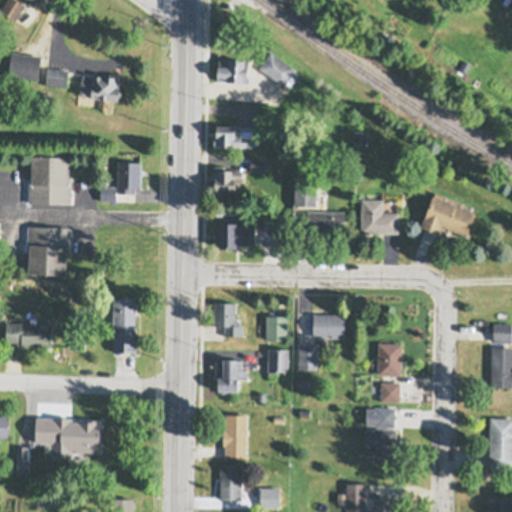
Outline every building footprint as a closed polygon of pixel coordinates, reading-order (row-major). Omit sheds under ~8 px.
[(19,0),(25,4),(15,19),(0,9),(6,0),(19,0)] [(270,50),(295,68),(284,84),(259,67),(270,50)] [(12,51),(41,55),(38,79),(9,75),(12,51)] [(217,79),(218,64),(219,57),(248,58),(247,81),(239,81),(239,80),(217,79)] [(459,67),(464,59),(471,63),(465,71),(459,67)] [(47,67),(69,68),(67,86),(46,84),(47,67)] [(81,93),(83,73),(94,75),(94,74),(104,75),(104,74),(117,75),(117,77),(120,77),(119,86),(120,86),(120,89),(122,91),(121,95),(120,96),(119,96),(119,99),(92,96),(92,94),(81,93)] [(217,124),(236,125),(240,126),(240,129),(241,129),(241,128),(253,128),(252,136),(253,136),(253,146),(230,146),(230,145),(222,145),(214,145),(214,134),(217,134),(217,124)] [(32,155),(70,155),(69,176),(71,176),(71,202),(29,202),(29,176),(31,176),(32,155)] [(251,157),(267,158),(266,169),(250,168),(251,157)] [(118,160),(141,161),(140,187),(135,187),(135,192),(117,191),(116,200),(100,199),(101,185),(117,185),(118,160)] [(214,164),(224,164),(224,169),(232,169),(232,170),(242,170),(242,181),(235,181),(235,189),(215,189),(215,178),(214,178),(214,164)] [(297,174),(315,175),(315,181),(316,181),(316,205),(306,205),(306,212),(295,212),(295,205),(295,180),(297,180),(297,174)] [(421,225),(425,213),(426,214),(433,195),(434,195),(435,192),(462,202),(460,206),(476,211),(467,234),(443,225),(440,232),(421,225)] [(362,198),(384,198),(384,211),(399,212),(399,232),(361,232),(362,198)] [(308,210),(345,210),(345,231),(307,230),(308,210)] [(220,222),(237,222),(237,223),(255,223),(255,244),(237,244),(237,247),(220,247),(220,239),(216,239),(216,231),(220,231),(220,222)] [(28,225),(70,226),(69,253),(67,253),(66,273),(28,272),(29,251),(27,251),(28,225)] [(264,225),(283,225),(283,244),(264,244),(264,225)] [(114,295),(135,295),(135,334),(136,334),(136,351),(114,351),(115,327),(114,327),(114,295)] [(215,301),(236,302),(235,324),(243,324),(243,335),(225,335),(225,325),(214,325),(215,301)] [(314,313),(345,314),(345,337),(314,336),(314,313)] [(267,315),(287,315),(287,339),(266,339),(267,315)] [(6,322),(52,323),(51,346),(22,345),(22,341),(6,340),(6,322)] [(494,322),(511,322),(511,340),(494,340),(494,322)] [(75,349),(75,341),(85,342),(85,349),(75,349)] [(299,342),(318,342),(318,362),(317,362),(317,368),(299,368),(300,362),(299,362),(299,342)] [(379,342),(402,342),(401,374),(378,374),(379,342)] [(492,346),(511,346),(511,386),(492,386),(492,346)] [(288,348),(288,371),(279,371),(278,373),(277,373),(277,374),(268,374),(268,347),(288,348)] [(223,358),(237,358),(237,359),(242,359),(242,368),(247,368),(247,378),(238,378),(238,390),(229,390),(229,393),(221,393),(221,390),(218,390),(218,377),(217,377),(217,360),(223,360),(223,358)] [(381,382),(400,382),(400,401),(381,400),(381,382)] [(376,406),(395,407),(395,426),(376,426),(376,424),(366,424),(367,407),(376,408),(376,406)] [(85,409),(100,409),(100,429),(85,429),(85,409)] [(0,435),(0,413),(9,414),(8,436),(0,435)] [(248,414),(247,457),(225,457),(225,445),(223,444),(224,427),(226,428),(226,413),(248,414)] [(491,417),(511,417),(511,467),(490,467),(491,417)] [(375,427),(397,428),(396,463),(374,462),(374,454),(365,454),(366,429),(375,429),(375,427)] [(18,445),(27,445),(27,459),(29,459),(29,472),(16,472),(16,459),(18,459),(18,445)] [(221,464),(241,465),(241,499),(220,499),(221,464)] [(347,483),(366,483),(365,510),(347,509),(347,483)] [(261,487),(279,487),(279,506),(261,506),(261,487)] [(111,511),(112,497),(134,498),(133,511),(111,511)] [(373,511),(373,499),(395,499),(394,511),(373,511)] [(490,499),(511,499),(511,511),(488,511),(488,509),(490,510),(490,499)]
